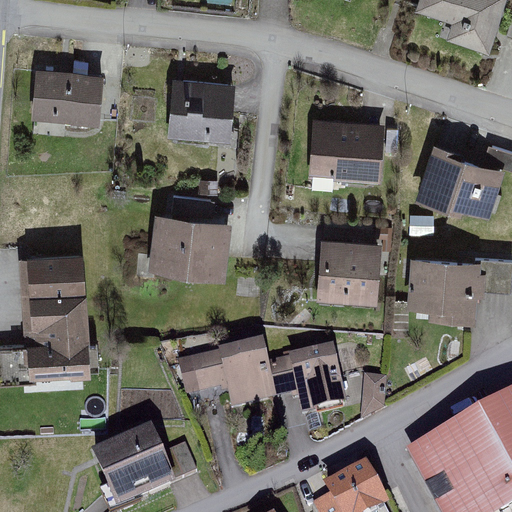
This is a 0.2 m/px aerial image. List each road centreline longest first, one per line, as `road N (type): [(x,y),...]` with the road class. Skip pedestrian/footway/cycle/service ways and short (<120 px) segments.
road 1 (residential): [(511,122),(276,42),(0,10)]
road 2 (residential): [(192,511),(343,450),(511,357)]
